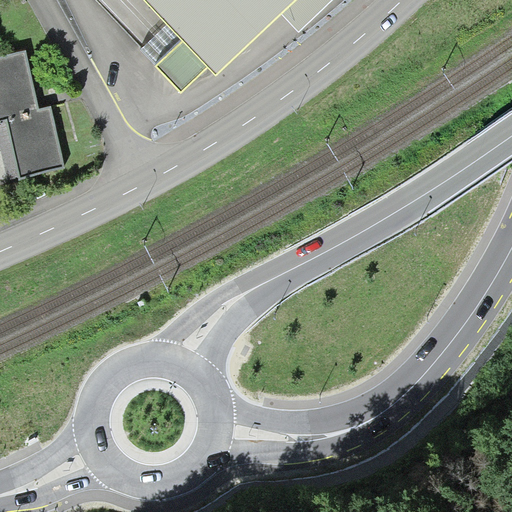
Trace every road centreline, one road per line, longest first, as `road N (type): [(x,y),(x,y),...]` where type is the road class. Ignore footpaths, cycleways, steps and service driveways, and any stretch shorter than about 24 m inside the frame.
road 1 (unclassified): [(400,0),(240,129),(0,249)]
road 2 (secondary): [(266,281),(422,195),(511,134)]
road 3 (primary): [(511,246),(422,375),(345,430)]
road 4 (primary): [(202,459),(345,430)]
road 5 (secondary): [(266,281),(213,300),(153,358)]
road 6 (primary): [(345,430),(212,402)]
road 7 (primary): [(0,499),(126,477)]
road 8 (secondary): [(205,387),(232,321),(266,281)]
